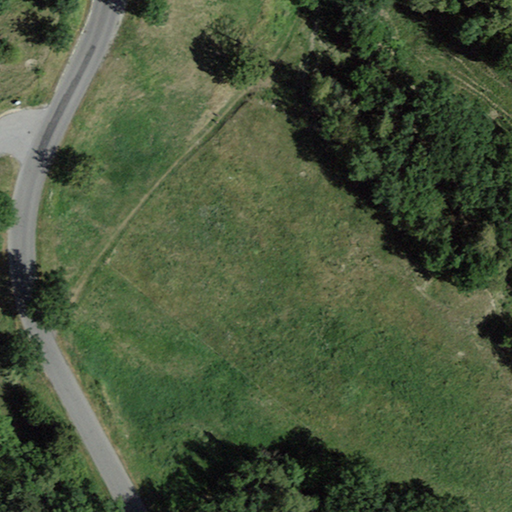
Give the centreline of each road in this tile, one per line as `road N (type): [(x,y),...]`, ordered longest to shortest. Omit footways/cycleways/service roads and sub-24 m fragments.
road 1 (unclassified): [(135,511),(33,318),(24,220),(55,137)]
road 2 (unclassified): [(55,137),(113,0)]
